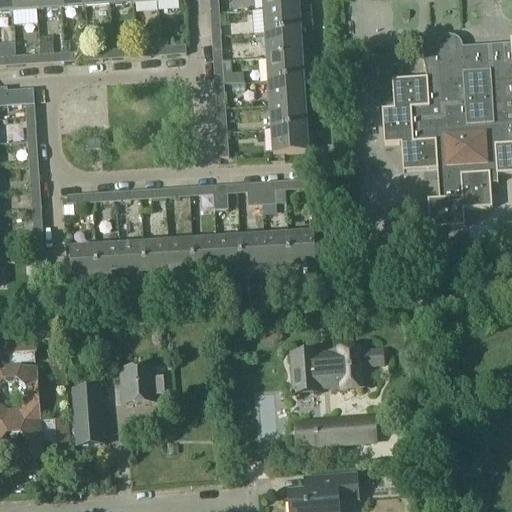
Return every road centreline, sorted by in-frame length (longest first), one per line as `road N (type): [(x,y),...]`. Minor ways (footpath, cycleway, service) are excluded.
road 1 (residential): [(54,183),(215,172)]
road 2 (residential): [(204,64),(46,76)]
